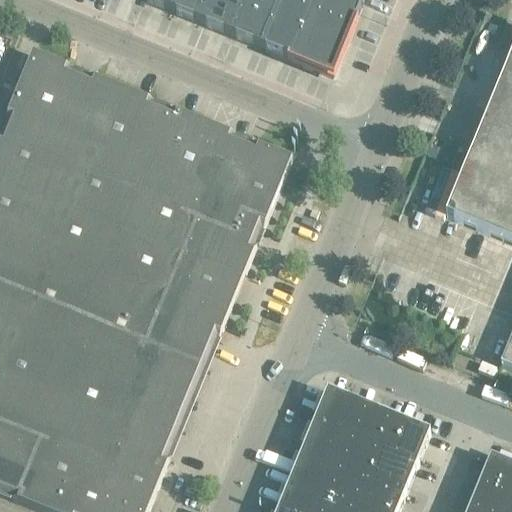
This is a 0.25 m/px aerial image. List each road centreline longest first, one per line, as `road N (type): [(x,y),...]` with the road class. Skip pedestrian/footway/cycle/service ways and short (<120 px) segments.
road 1 (unclassified): [(3,0),(370,154)]
road 2 (unclassified): [(293,340),(370,154)]
road 3 (unclassified): [(477,415),(293,340)]
road 4 (unclassified): [(223,511),(293,340)]
road 5 (unclassified): [(370,154),(435,0)]
